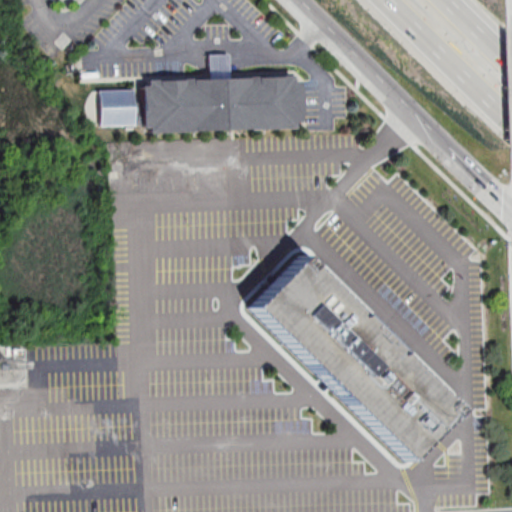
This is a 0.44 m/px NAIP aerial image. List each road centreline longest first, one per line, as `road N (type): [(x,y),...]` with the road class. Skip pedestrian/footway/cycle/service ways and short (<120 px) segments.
road 1 (secondary): [(301,0),(438,135)]
road 2 (motorway): [(391,0),(511,117)]
